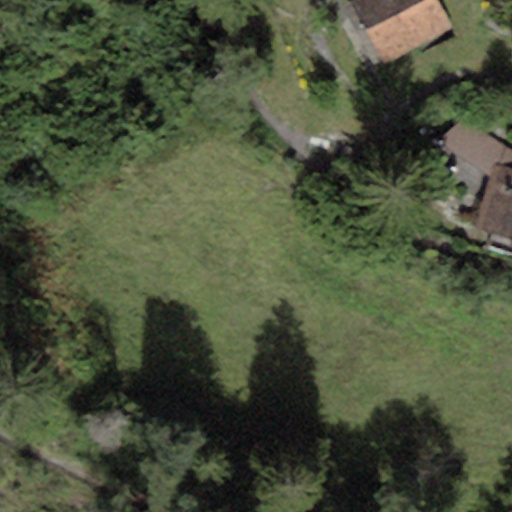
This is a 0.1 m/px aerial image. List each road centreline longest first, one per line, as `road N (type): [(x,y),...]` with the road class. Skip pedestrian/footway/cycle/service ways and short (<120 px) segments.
road 1 (track): [(253,511),(83,356),(56,205)]
road 2 (track): [(123,0),(105,39),(83,138),(86,197),(56,205),(0,167)]
road 3 (track): [(511,293),(413,257),(307,167)]
road 4 (track): [(307,167),(411,110),(511,83)]
road 5 (track): [(307,167),(213,0)]
